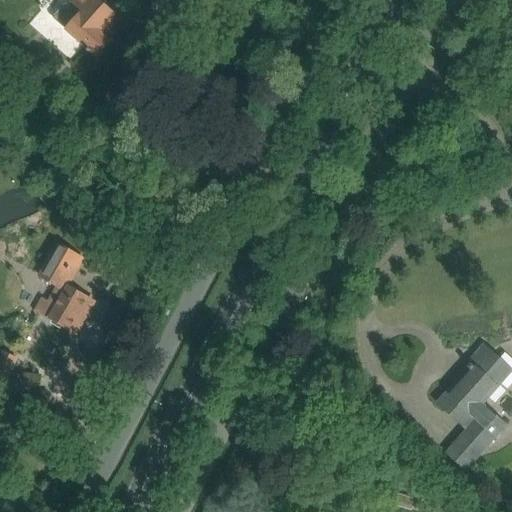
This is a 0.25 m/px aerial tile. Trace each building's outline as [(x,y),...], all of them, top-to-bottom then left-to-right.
[(55,16),(53,18),(66,30),(84,46),(83,47),(86,50),(85,51),(88,54),(89,53),(92,55),(93,54),(96,56),(110,41),(105,36),(117,23),(111,17),(114,15),(97,0),(71,0),(68,4),(66,3),(64,6),(60,6),(55,12),(55,16)] [(178,188),(163,174),(145,195),(156,204),(164,205),(178,188)] [(76,253),(58,242),(39,275),(58,287),(49,303),(42,299),(36,310),(69,330),(88,298),(67,286),(76,271),(68,266),(76,253)] [(92,256),(94,273),(108,271),(106,254),(92,256)] [(455,383),(439,401),(439,402),(452,413),(450,415),(467,430),(446,453),(466,470),(506,425),(482,404),(489,397),(495,402),(507,389),(511,382),(511,359),(505,353),(499,359),(482,344),(474,354),(478,358),(471,365),(470,364),(467,367),(469,368),(461,376),(462,377),(456,384),(455,383)] [(0,392),(16,360),(3,354),(0,360),(0,392)] [(39,390),(41,375),(18,373),(17,387),(19,388),(39,390)]
